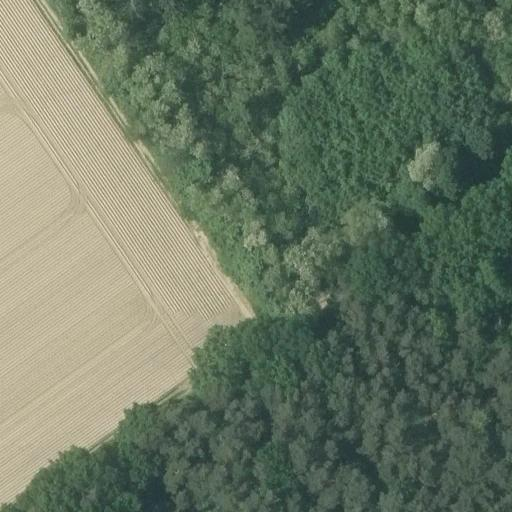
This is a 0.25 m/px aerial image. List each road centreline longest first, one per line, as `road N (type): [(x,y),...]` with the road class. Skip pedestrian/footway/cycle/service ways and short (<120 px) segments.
road 1 (track): [(52,511),(511,184)]
road 2 (track): [(291,343),(54,0)]
